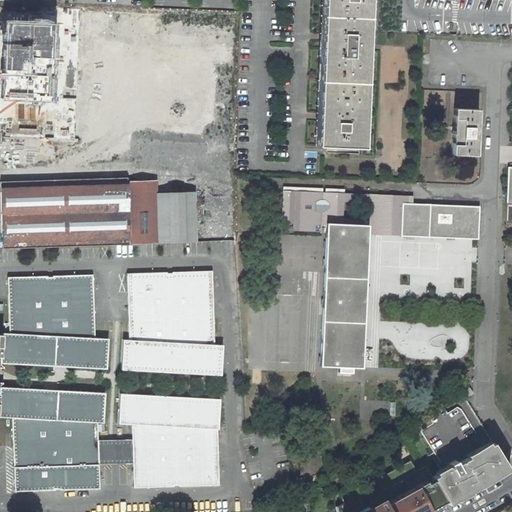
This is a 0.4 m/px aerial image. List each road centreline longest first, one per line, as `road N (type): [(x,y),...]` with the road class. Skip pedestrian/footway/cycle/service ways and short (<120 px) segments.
road 1 (unknown): [(427,56),(425,82),(448,88),(447,125),(413,193)]
road 2 (unknown): [(306,0),(304,142),(296,161)]
